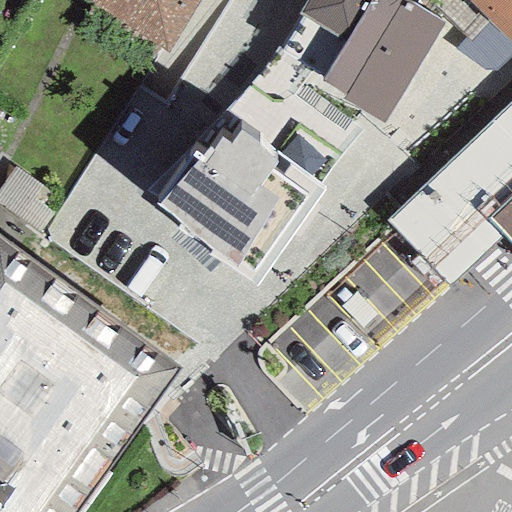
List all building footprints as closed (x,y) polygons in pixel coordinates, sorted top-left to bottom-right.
[(112,0),(164,33),(184,0),(112,0)] [(511,0),(305,0),(303,4),(324,17),(349,32),(327,70),(351,83),(384,103),(412,55),(437,13),(415,0),(484,0),(511,26),(511,0)] [(448,280),(511,219),(511,98),(388,216),(448,280)] [(222,177),(189,230),(257,272),(294,214),(314,182),(269,154),(246,140),(222,177)] [(511,224),(502,234),(511,243),(511,224)] [(100,439),(163,354),(0,234),(0,511),(46,511),(85,460),(100,439)]
